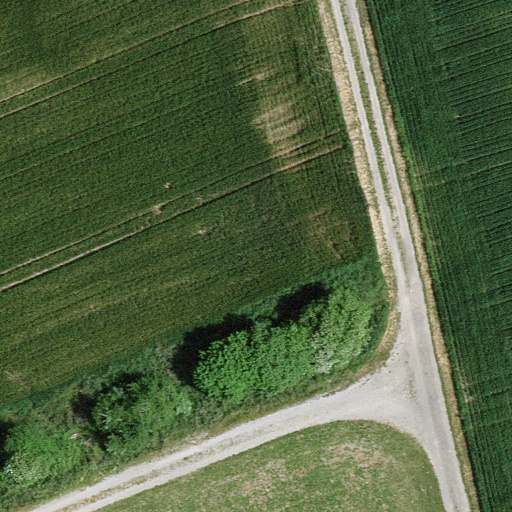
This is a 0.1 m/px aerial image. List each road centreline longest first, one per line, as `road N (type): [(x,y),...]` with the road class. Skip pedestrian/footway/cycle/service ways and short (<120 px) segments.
road 1 (track): [(340,0),(466,511)]
road 2 (track): [(75,511),(424,365)]
